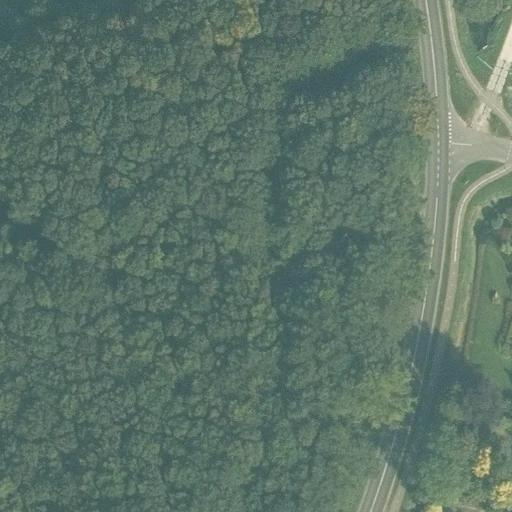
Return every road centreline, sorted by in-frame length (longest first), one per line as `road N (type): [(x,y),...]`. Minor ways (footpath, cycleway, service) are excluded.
road 1 (secondary): [(372,511),(422,315),(438,146)]
road 2 (secondary): [(438,146),(422,0)]
